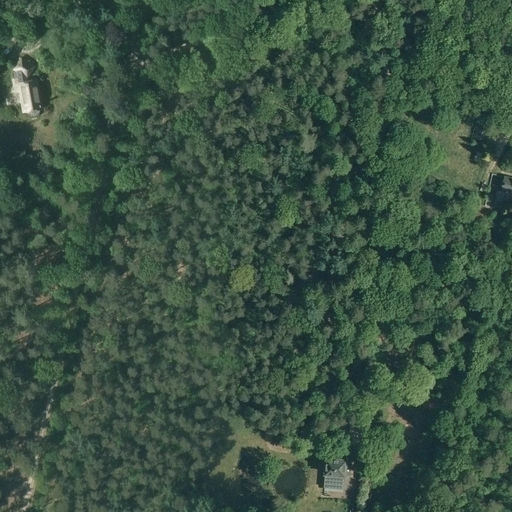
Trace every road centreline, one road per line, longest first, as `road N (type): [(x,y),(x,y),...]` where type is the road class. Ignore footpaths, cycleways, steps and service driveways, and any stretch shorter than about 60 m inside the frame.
road 1 (track): [(148,0),(27,511)]
road 2 (track): [(283,0),(134,62)]
